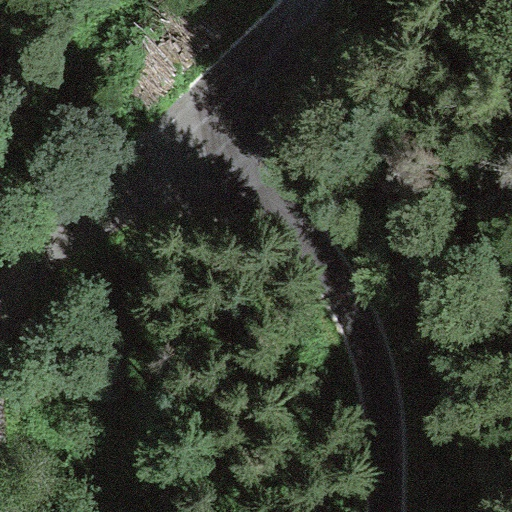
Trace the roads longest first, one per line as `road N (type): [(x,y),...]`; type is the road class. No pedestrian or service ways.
road 1 (track): [(0,319),(22,268),(83,211),(155,198),(257,219),(313,261),(349,329),(374,414),(381,511)]
road 2 (track): [(299,0),(83,211)]
road 3 (track): [(257,219),(249,123),(272,26)]
